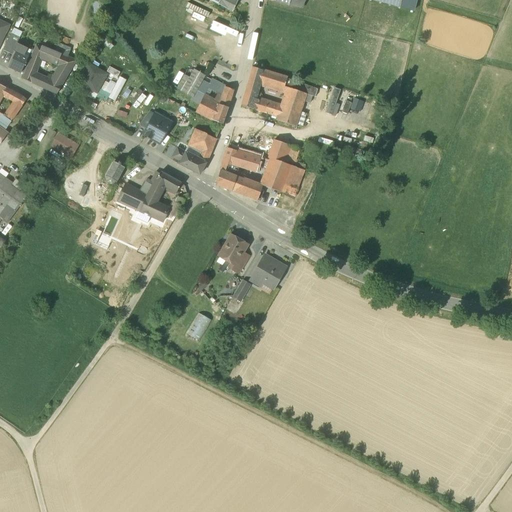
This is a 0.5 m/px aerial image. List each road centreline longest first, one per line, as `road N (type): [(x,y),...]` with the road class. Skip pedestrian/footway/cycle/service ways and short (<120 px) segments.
road 1 (track): [(202,186),(132,310),(25,446),(43,511)]
road 2 (tertiary): [(202,186),(297,250),(381,288),(511,319)]
road 3 (tertiary): [(0,78),(202,186)]
road 4 (residential): [(202,186),(239,93),(257,0)]
